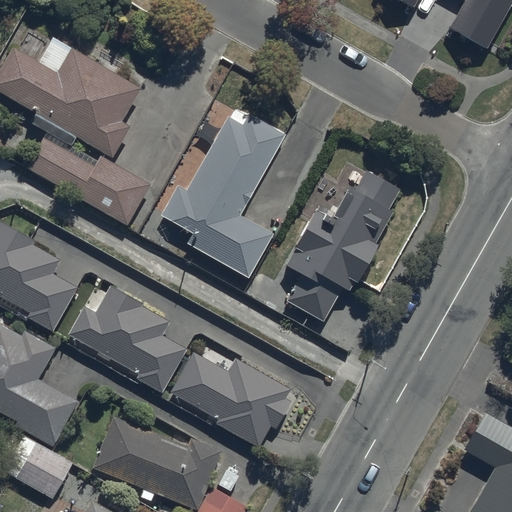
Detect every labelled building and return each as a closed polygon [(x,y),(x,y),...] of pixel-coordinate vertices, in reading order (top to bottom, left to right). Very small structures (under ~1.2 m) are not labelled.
[(511,0),(401,0),(414,7),(418,0),(466,0),(452,27),(488,47),(511,3),(511,0)] [(0,67),(0,92),(34,113),(28,122),(70,147),(76,137),(112,158),(130,127),(121,121),(139,89),(52,38),(38,63),(12,48),(0,67)] [(239,216),(284,136),(247,115),(246,117),(234,110),(230,118),(227,116),(185,190),(177,186),(160,216),(191,233),(185,244),(249,280),(274,235),(239,216)] [(149,185),(99,157),(96,163),(65,145),(61,151),(42,140),(26,169),(126,226),(149,185)] [(399,189),(365,171),(355,190),(350,188),(333,217),(318,209),(287,265),(303,274),(289,300),(323,319),(342,285),(350,290),(354,282),(358,284),(380,245),(376,243),(393,212),(388,209),(399,189)] [(34,241),(0,221),(0,297),(27,313),(25,317),(51,332),(76,288),(52,273),(59,260),(32,244),(34,241)] [(84,308),(68,335),(136,374),(134,379),(160,394),(186,349),(163,335),(170,323),(141,307),(143,304),(110,286),(94,314),(84,308)] [(38,379),(53,349),(17,331),(17,332),(0,323),(0,413),(15,421),(13,425),(52,444),(75,398),(38,379)] [(192,353),(170,392),(219,421),(217,425),(257,449),(270,426),(275,429),(290,402),(285,399),(290,391),(234,358),(225,373),(192,353)] [(511,511),(511,429),(482,412),(459,452),(492,471),(469,511),(511,511)] [(241,511),(244,506),(208,487),(222,452),(190,439),(186,447),(112,417),(91,469),(141,490),(138,498),(150,504),(154,494),(196,511),(195,511),(241,511)] [(71,462),(13,431),(0,456),(0,472),(52,499),(71,462)] [(110,511),(91,501),(84,511),(110,511)]
